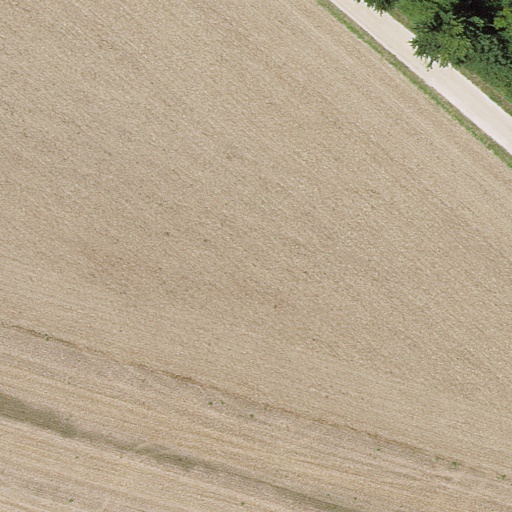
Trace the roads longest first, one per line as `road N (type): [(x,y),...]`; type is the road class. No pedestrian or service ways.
road 1 (motorway): [(305,511),(0,260)]
road 2 (track): [(346,0),(511,142)]
